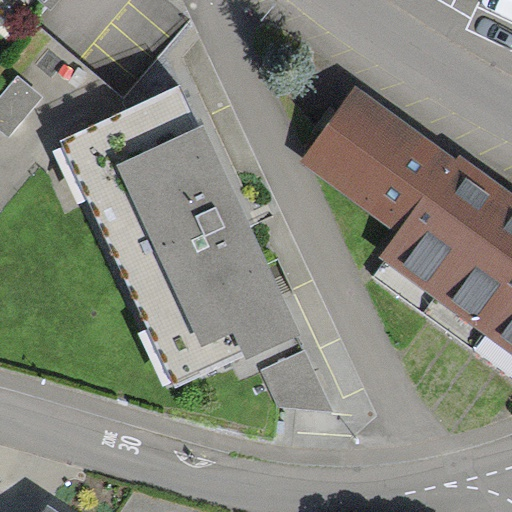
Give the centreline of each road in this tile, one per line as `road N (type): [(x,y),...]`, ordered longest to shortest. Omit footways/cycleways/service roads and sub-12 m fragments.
road 1 (residential): [(511,473),(435,483),(284,480),(0,403)]
road 2 (residential): [(341,0),(511,113)]
